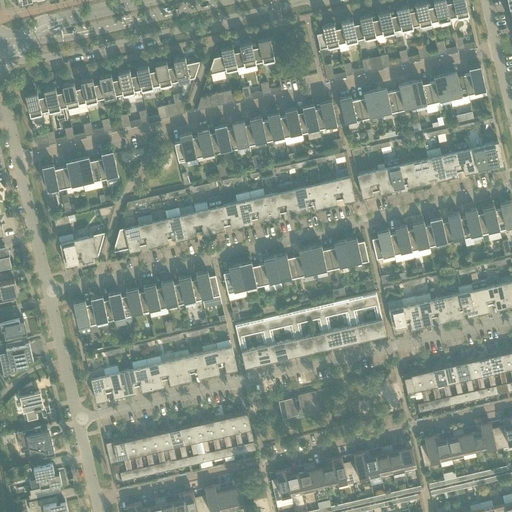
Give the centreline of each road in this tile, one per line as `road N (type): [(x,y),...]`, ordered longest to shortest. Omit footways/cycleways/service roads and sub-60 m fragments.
road 1 (residential): [(17,160),(497,50)]
road 2 (unclassified): [(50,295),(511,187)]
road 3 (unclassified): [(78,419),(511,321)]
road 4 (unclassified): [(97,502),(511,405)]
road 5 (secondary): [(0,61),(312,0)]
road 6 (secondary): [(236,0),(0,43)]
road 7 (residential): [(50,295),(17,160)]
road 8 (residential): [(78,419),(50,295)]
